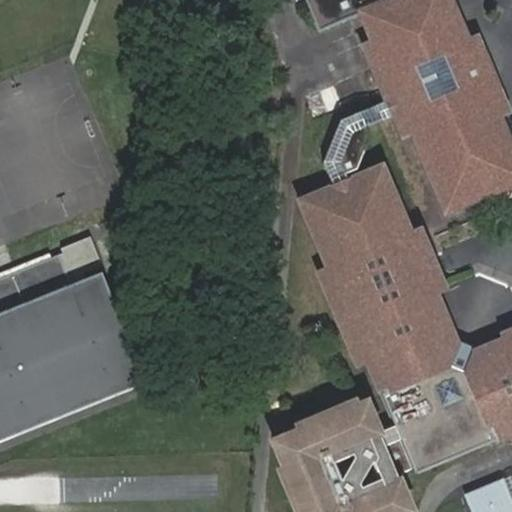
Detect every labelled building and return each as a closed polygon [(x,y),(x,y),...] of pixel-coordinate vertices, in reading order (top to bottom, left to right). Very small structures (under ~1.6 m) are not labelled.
[(357,169),(367,138),(364,129),(392,116),(400,112),(410,136),(444,215),(508,189),(511,183),(511,180),(511,148),(499,118),(483,81),(492,77),(484,57),(475,61),(466,40),(448,0),(305,0),(317,26),(321,25),(323,29),(358,14),(370,42),(385,78),(378,81),(385,101),(337,122),(322,163),(332,189),(349,182),(346,173),(357,169)] [(475,36),(466,40),(475,61),(484,57),(475,36)] [(362,44),(378,81),(385,78),(370,42),(362,44)] [(507,115),(492,77),(483,81),(499,118),(507,115)] [(327,113),(341,108),(333,85),(319,90),(327,113)] [(402,140),(410,136),(400,112),(392,116),(402,140)] [(377,170),(349,182),(332,189),(299,203),(328,270),(321,273),(320,280),(356,362),(361,364),(366,362),(380,395),(385,393),(386,396),(382,399),(394,427),(377,434),(364,405),(355,409),(348,406),(298,426),(295,434),(271,443),(282,469),(280,479),(293,511),(411,511),(402,492),(405,491),(407,484),(402,473),(414,468),(417,473),(489,443),(487,439),(491,437),(494,441),(509,435),(510,439),(511,439),(511,341),(504,345),(502,342),(476,353),(473,346),(457,340),(452,342),(432,296),(437,293),(441,286),(418,236),(413,234),(406,236),(377,170)] [(0,442),(144,382),(99,273),(69,286),(57,256),(0,278),(0,442)] [(511,330),(500,336),(502,342),(504,345),(511,341),(511,330)] [(511,468),(499,474),(504,482),(511,499),(511,468)] [(511,511),(511,499),(504,482),(470,498),(475,511),(511,511)]
